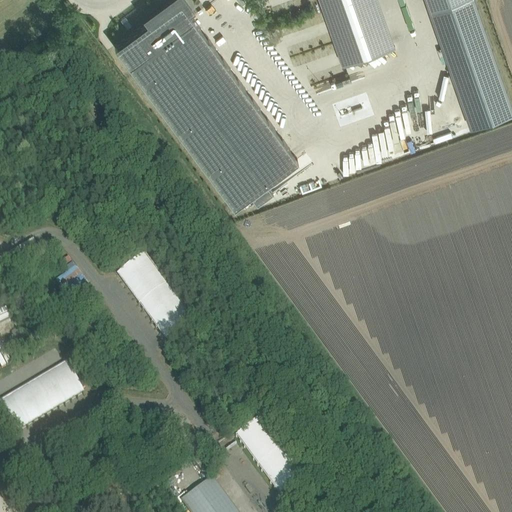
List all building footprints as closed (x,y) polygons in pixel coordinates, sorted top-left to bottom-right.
[(147,22),(114,46),(234,206),(249,195),(257,205),(273,193),(266,183),(298,159),(189,12),(192,10),(184,0),(169,0),(144,18),(147,22)] [(378,0),(320,0),(343,64),(394,46),(378,0)] [(427,0),(431,11),(472,128),(511,113),(511,104),(475,0),(427,0)] [(389,69),(412,62),(410,56),(387,63),(389,69)] [(339,114),(349,109),(345,101),(335,106),(339,114)] [(146,255),(119,275),(166,340),(193,320),(146,255)] [(0,410),(14,434),(83,393),(66,364),(0,402),(0,410)] [(237,437),(285,501),(312,481),(264,417),(237,437)] [(189,511),(237,511),(213,479),(182,502),(189,511)]
